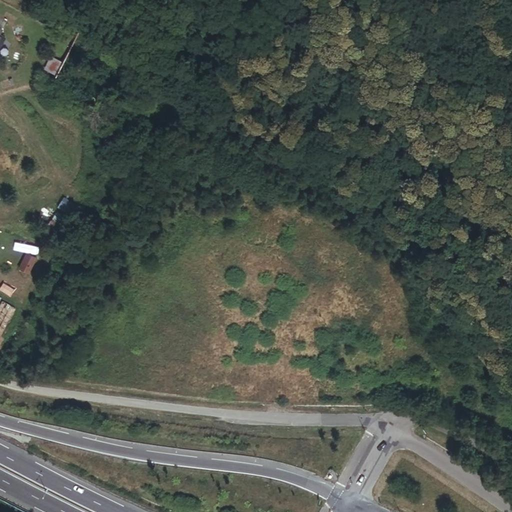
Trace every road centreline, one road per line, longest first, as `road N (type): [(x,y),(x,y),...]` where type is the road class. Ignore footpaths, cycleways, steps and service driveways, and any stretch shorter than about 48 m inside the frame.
road 1 (unclassified): [(0,383),(136,405),(388,426)]
road 2 (trunk): [(348,503),(298,480),(0,423)]
road 3 (unclassified): [(388,426),(511,510)]
road 4 (trunk): [(119,511),(0,451)]
